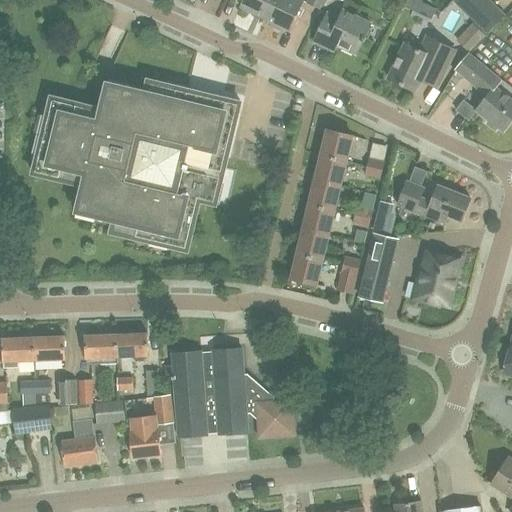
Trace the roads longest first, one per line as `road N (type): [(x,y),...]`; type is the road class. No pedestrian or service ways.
road 1 (residential): [(16,511),(404,461),(445,431),(470,355)]
road 2 (residential): [(470,355),(264,298),(30,306),(0,297)]
road 3 (residential): [(511,177),(261,50),(231,46),(130,0)]
road 4 (residential): [(470,355),(511,219)]
